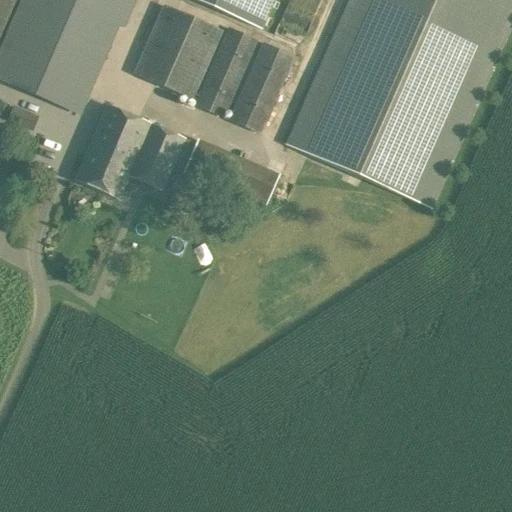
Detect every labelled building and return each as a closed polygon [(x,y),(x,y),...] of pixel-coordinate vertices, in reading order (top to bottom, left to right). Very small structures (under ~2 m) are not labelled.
[(119,26),(124,28),(135,0),(0,0),(0,37),(16,0),(20,0),(0,46),(0,81),(80,117),(119,26)] [(429,208),(511,18),(511,0),(348,0),(285,145),(429,208)] [(192,102),(223,33),(162,6),(132,75),(192,102)] [(223,120),(257,42),(227,29),(193,107),(223,120)] [(260,136),(294,58),(262,44),(228,122),(260,136)] [(162,192),(184,140),(106,106),(74,181),(119,200),(129,177),(162,192)] [(32,132),(38,118),(13,108),(7,122),(32,132)] [(260,208),(276,177),(221,148),(205,179),(260,208)]
